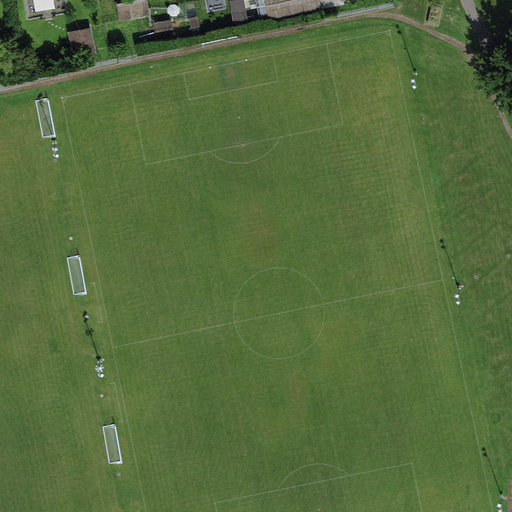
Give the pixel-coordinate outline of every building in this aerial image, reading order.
[(147,0),(124,0),(118,1),(122,18),(150,13),(147,0)] [(318,0),(224,0),(231,31),(321,11),(318,0)] [(353,4),(351,0),(320,0),(324,11),(353,4)] [(138,24),(141,39),(203,26),(200,11),(138,24)] [(68,30),(73,56),(98,50),(92,24),(68,30)]
